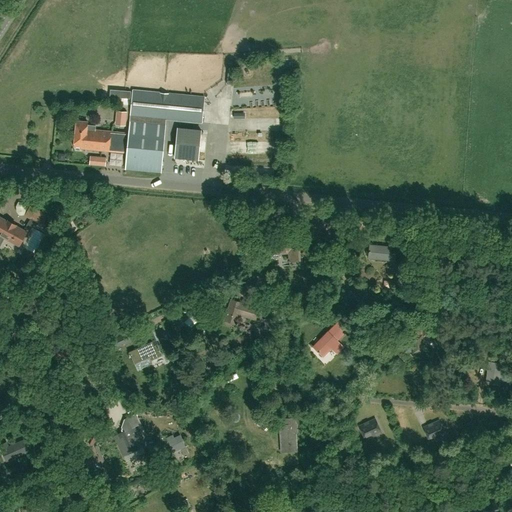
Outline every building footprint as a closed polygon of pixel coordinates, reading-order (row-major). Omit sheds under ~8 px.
[(81,149),(127,153),(125,169),(161,172),(166,119),(202,122),(204,97),(133,90),(129,133),(91,129),(92,125),(88,125),(88,121),(77,120),(74,146),(81,147),(81,149)] [(126,126),(127,113),(116,112),(115,125),(126,126)] [(178,129),(179,163),(203,162),(202,128),(178,129)] [(105,166),(106,158),(93,156),(92,164),(105,166)] [(192,172),(203,170),(203,163),(191,165),(192,172)] [(27,225),(25,227),(30,230),(31,228),(32,228),(36,221),(45,226),(46,224),(43,222),(47,214),(37,208),(30,219),(26,225),(27,225)] [(0,238),(1,236),(19,247),(27,233),(16,226),(17,226),(16,225),(16,226),(9,221),(8,222),(0,217),(0,238)] [(290,266),(300,265),(297,238),(287,239),(288,241),(269,243),(270,254),(289,252),(290,266)] [(369,257),(389,259),(395,259),(395,252),(390,251),(391,245),(370,243),(369,257)] [(283,299),(277,279),(270,282),(276,299),(283,299)] [(231,298),(224,320),(233,323),(236,313),(255,318),(258,308),(240,303),(240,301),(231,298)] [(293,308),(284,303),(278,312),(288,318),(293,308)] [(268,329),(275,326),(280,325),(275,307),(267,310),(270,317),(263,319),(265,325),(260,327),(262,332),(264,332),(265,336),(270,335),(268,329)] [(202,330),(212,322),(207,315),(196,324),(202,330)] [(335,324),(344,333),(349,328),(340,319),(335,324)] [(424,340),(424,337),(429,337),(429,327),(421,327),(421,329),(411,329),(411,334),(405,334),(405,343),(413,343),(413,352),(422,352),(422,340),(424,340)] [(121,348),(120,345),(137,338),(135,334),(133,330),(112,339),(113,341),(110,342),(114,351),(121,348)] [(323,355),(330,348),(337,354),(344,347),(328,331),(313,346),(323,355)] [(151,341),(128,352),(134,364),(149,357),(150,360),(162,355),(157,344),(153,345),(151,341)] [(55,360),(61,358),(63,362),(73,357),(71,353),(65,342),(50,350),(55,360)] [(486,382),(499,384),(502,363),(489,361),(486,382)] [(261,366),(256,369),(262,377),(267,373),(261,366)] [(245,376),(233,381),(236,386),(248,382),(245,376)] [(119,447),(122,454),(132,450),(132,451),(139,448),(146,445),(139,430),(136,431),(132,422),(139,419),(136,413),(124,419),(121,428),(123,432),(116,434),(121,446),(119,447)] [(296,431),(297,431),(297,426),(295,426),(295,418),(284,418),(284,424),(280,424),(281,445),(297,444),(296,431)] [(366,439),(381,432),(375,419),(360,426),(366,439)] [(430,440),(445,434),(439,421),(424,427),(430,440)] [(174,452),(181,448),(184,455),(188,453),(185,447),(180,435),(174,438),(173,435),(167,437),(174,452)] [(25,440),(17,444),(9,447),(7,443),(1,445),(3,450),(2,450),(6,460),(29,450),(25,440)] [(61,465),(59,460),(44,466),(46,472),(61,465)] [(48,511),(47,508),(53,505),(49,497),(43,500),(42,497),(31,502),(35,511),(48,511)] [(304,503),(309,510),(316,504),(311,498),(304,503)] [(482,511),(503,511),(501,500),(481,504),(482,511)] [(305,511),(302,507),(304,506),(302,502),(289,509),(291,511),(305,511)]
